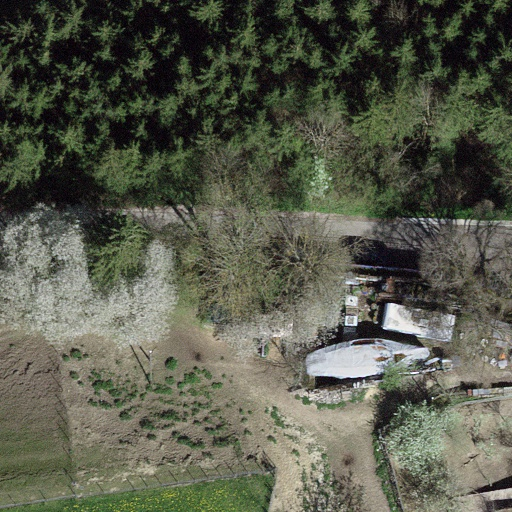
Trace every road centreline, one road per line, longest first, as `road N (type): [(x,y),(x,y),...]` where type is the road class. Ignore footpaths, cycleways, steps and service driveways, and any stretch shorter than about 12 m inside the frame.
road 1 (residential): [(331,286),(0,272)]
road 2 (residential): [(331,286),(442,340),(511,353)]
road 3 (residential): [(511,285),(331,286)]
